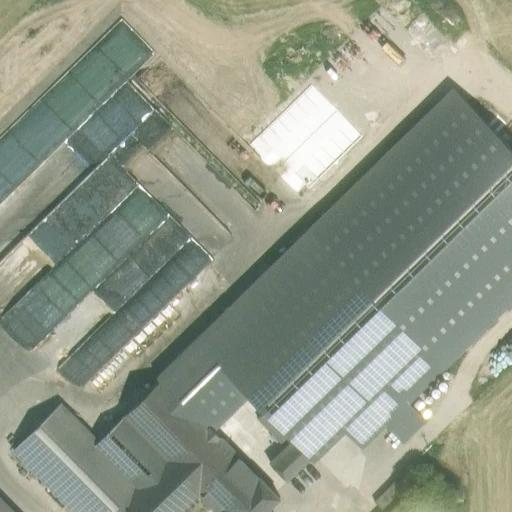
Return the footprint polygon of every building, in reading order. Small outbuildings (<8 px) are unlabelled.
[(226,241),(256,206),(149,116),(143,132),(144,116),(138,129),(149,145),(139,156),(161,165),(150,191),(109,156),(74,197),(61,197),(60,225),(50,232),(63,243),(66,236),(75,251),(54,264),(81,306),(158,215),(188,227),(188,249),(177,256),(188,274),(218,255),(193,234),(201,214),(212,232),(206,232),(206,241),(226,241)] [(21,221),(41,240),(45,236),(32,222),(64,190),(60,186),(69,178),(51,160),(7,203),(18,214),(12,220),(17,225),(21,221)] [(231,312),(200,342),(244,389),(298,441),(312,455),(341,428),(231,312)] [(199,494),(239,455),(208,423),(244,389),(200,342),(124,417),(166,460),(199,494)] [(113,511),(141,486),(98,442),(61,406),(14,450),(74,511),(113,511)] [(166,460),(124,417),(98,442),(141,486),(166,460)] [(312,455),(298,441),(272,464),(287,481),(312,455)] [(215,511),(222,511),(260,476),(239,455),(199,494),(215,511)] [(180,511),(199,494),(166,460),(141,486),(113,511),(180,511)] [(222,511),(265,511),(280,498),(260,476),(222,511)] [(394,483),(375,502),(383,511),(402,491),(394,483)] [(410,492),(403,499),(416,511),(418,511),(424,506),(410,492)] [(416,511),(403,499),(390,511),(416,511)] [(10,511),(0,501),(0,511),(10,511)]
